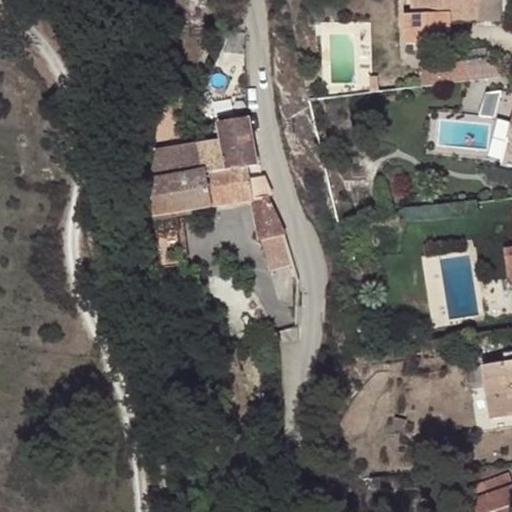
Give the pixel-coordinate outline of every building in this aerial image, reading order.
[(479,2),(479,0),(416,0),(416,15),(405,15),(405,49),(453,48),(453,25),(506,26),(505,1),(481,1),(479,2)] [(422,73),(425,91),(465,86),(462,67),(422,73)] [(511,114),(502,158),(511,160),(511,114)] [(252,142),(245,118),(218,121),(220,143),(153,153),(149,178),(163,270),(184,268),(176,212),(253,202),(252,195),(247,167),(256,165),(252,142)] [(296,280),(283,230),(265,191),(252,195),(253,202),(259,238),(273,288),(296,280)] [(511,220),(506,222),(511,251),(497,254),(501,280),(511,278),(511,220)] [(505,416),(511,415),(511,364),(482,368),(486,418),(505,416)] [(474,496),(511,482),(511,480),(508,471),(471,486),(474,496)] [(511,511),(511,508),(511,505),(511,504),(511,482),(474,496),(471,486),(457,493),(459,502),(455,503),(458,511),(511,511)]
